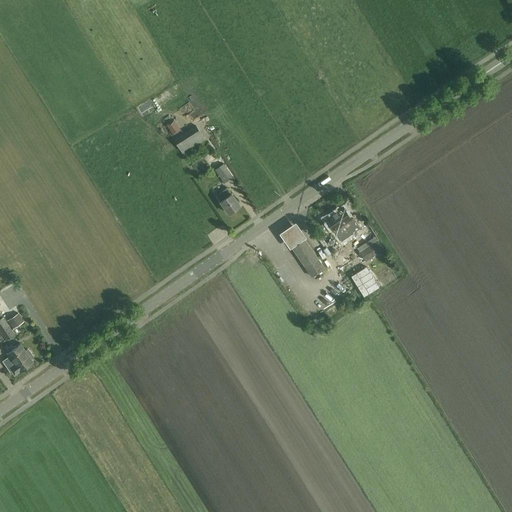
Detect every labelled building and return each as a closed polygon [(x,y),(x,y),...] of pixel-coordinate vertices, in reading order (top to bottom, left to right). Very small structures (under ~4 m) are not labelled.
[(181,130),(174,120),(167,124),(173,134),(181,130)] [(183,153),(205,139),(196,126),(174,140),(183,153)] [(212,169),(222,162),(215,152),(205,159),(212,169)] [(215,169),(224,183),(233,177),(224,163),(215,169)] [(229,213),(240,206),(232,194),(231,194),(227,188),(217,195),(221,201),(229,213)] [(343,207),(325,219),(334,232),(352,219),(343,207)] [(280,233),(291,249),(292,248),(305,239),(307,237),(297,222),(280,233)] [(358,249),(366,261),(383,249),(375,236),(362,245),(362,246),(358,249)] [(324,268),(317,258),(305,239),(292,248),(305,266),(312,276),(324,268)] [(390,257),(375,258),(376,264),(386,263),(391,272),(397,269),(390,257)] [(7,320),(13,329),(24,321),(19,313),(7,320)] [(308,318),(313,331),(319,329),(314,315),(308,318)] [(3,317),(0,318),(0,330),(7,340),(15,334),(3,317)] [(28,349),(25,351),(20,343),(14,347),(12,344),(6,348),(9,352),(7,353),(10,357),(8,359),(12,364),(11,365),(12,366),(10,368),(15,375),(20,371),(33,362),(31,359),(33,357),(33,355),(29,350),(28,349)]
